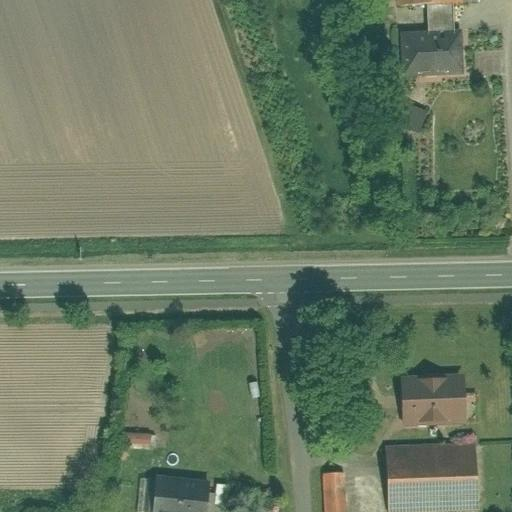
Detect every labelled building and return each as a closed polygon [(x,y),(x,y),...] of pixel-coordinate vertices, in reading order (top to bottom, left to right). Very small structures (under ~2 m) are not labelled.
[(392,0),(393,23),(470,21),(469,0),(392,0)] [(462,374),(397,377),(399,425),(464,422),(462,374)] [(474,442),(385,446),(387,511),(477,508),(474,442)] [(343,511),(342,473),(319,474),(320,511),(343,511)] [(204,511),(209,480),(164,475),(159,511),(204,511)]
